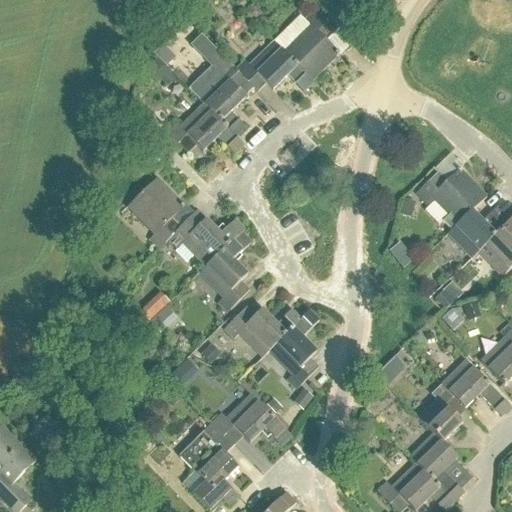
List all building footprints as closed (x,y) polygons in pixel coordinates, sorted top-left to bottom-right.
[(300,18),(273,44),(282,54),(296,69),(310,84),(338,56),(326,44),(335,36),(313,13),(304,23),(300,18)] [(212,70),(189,93),(196,100),(203,107),(220,124),(227,130),(226,131),(234,139),(244,129),(230,114),(245,100),(244,99),(253,91),(248,86),(235,72),(203,40),(193,50),(212,70)] [(244,63),(235,72),(248,86),(253,91),(256,95),(265,86),(272,93),(287,78),(302,94),(312,85),(310,84),(296,69),(282,54),(273,44),(249,68),(244,63)] [(176,59),(163,45),(153,55),(165,68),(176,59)] [(155,63),(147,71),(154,78),(162,69),(155,63)] [(242,147),(234,139),(226,131),(227,130),(220,124),(203,107),(179,130),(175,125),(165,134),(187,157),(196,148),(202,154),(217,140),(236,158),(245,150),(242,147)] [(438,174),(415,196),(425,206),(428,209),(433,204),(447,219),(441,224),(449,233),(456,227),(456,228),(471,213),(471,214),(486,199),(458,171),(457,173),(446,183),(438,174)] [(167,242),(180,230),(171,221),(183,209),(156,181),(127,210),(153,237),(148,242),(158,252),(167,242)] [(405,201),(400,217),(410,220),(414,204),(405,201)] [(500,231),(501,232),(511,221),(511,212),(506,207),(500,213),(496,210),(482,225),(471,214),(471,213),(456,228),(456,227),(449,233),(446,236),(471,261),(477,255),(494,237),(500,231)] [(205,222),(204,223),(195,214),(180,230),(167,242),(177,251),(175,253),(187,265),(194,259),(204,270),(205,270),(222,253),(223,253),(241,236),(244,233),(234,223),(219,237),(205,222)] [(494,237),(477,255),(501,279),(511,268),(511,221),(501,232),(500,231),(494,237)] [(205,270),(204,270),(198,276),(222,300),(217,305),(226,315),(249,293),(240,284),(246,278),(232,263),(250,245),(241,236),(223,253),(222,253),(205,270)] [(419,268),(411,276),(420,285),(428,277),(419,268)] [(121,275),(115,281),(122,287),(127,281),(121,275)] [(453,306),(441,295),(434,302),(445,314),(453,306)] [(160,314),(164,309),(169,305),(160,296),(151,305),(160,314)] [(468,323),(480,319),(476,307),(464,311),(468,323)] [(291,330),(292,331),(300,323),(290,312),(275,327),(261,312),(254,319),(246,310),(223,332),(233,341),(238,336),(261,361),(268,354),(285,337),(284,336),(291,330)] [(268,354),(291,377),(286,382),(295,392),(318,370),(309,361),(315,355),(303,342),(319,326),(308,315),(300,323),(292,331),(291,330),(284,336),(285,337),(268,354)] [(164,333),(169,329),(157,317),(152,321),(150,324),(161,336),(164,333)] [(511,329),(508,326),(499,335),(504,340),(480,364),(503,388),(511,379),(511,329)] [(427,338),(426,340),(427,341),(428,343),(429,344),(430,345),(432,345),(434,344),(435,343),(436,341),(436,340),(436,338),(435,337),(434,336),(432,335),(430,335),(429,335),(428,337),(427,338)] [(211,348),(201,358),(210,367),(220,357),(211,348)] [(462,410),(463,412),(478,397),(500,420),(510,410),(465,363),(440,387),(462,410)] [(171,379),(174,381),(182,390),(190,382),(180,372),(179,371),(171,379)] [(376,380),(376,381),(386,391),(395,381),(385,371),(380,376),(376,380)] [(454,419),(462,410),(440,387),(430,397),(435,402),(416,421),(432,437),(433,436),(442,446),(442,445),(461,427),(454,419)] [(380,389),(371,396),(380,407),(389,400),(380,389)] [(173,394),(165,401),(170,406),(175,406),(180,402),(173,394)] [(303,394),(293,407),(303,414),(313,401),(303,394)] [(211,426),(233,448),(242,439),(248,446),(263,431),(280,449),(290,439),(250,397),(226,421),(221,416),(211,426)] [(276,416),(282,410),(274,401),(268,407),(276,416)] [(225,456),(233,448),(211,426),(202,435),(203,436),(179,460),(189,470),(205,486),(194,497),(208,511),(217,511),(224,506),(227,509),(237,499),(223,484),(237,469),(225,456)] [(1,430),(0,429),(0,500),(11,511),(20,511),(29,504),(12,486),(34,464),(0,430),(1,430)] [(432,437),(408,460),(415,467),(432,484),(432,483),(453,505),(463,495),(442,474),(457,460),(442,445),(442,446),(433,436),(432,437)] [(440,511),(445,511),(453,505),(432,483),(432,484),(415,467),(391,490),(386,485),(377,494),(394,511),(403,511),(407,508),(411,511),(416,511),(429,500),(440,511)] [(289,511),(295,506),(285,496),(268,511),(289,511)]
